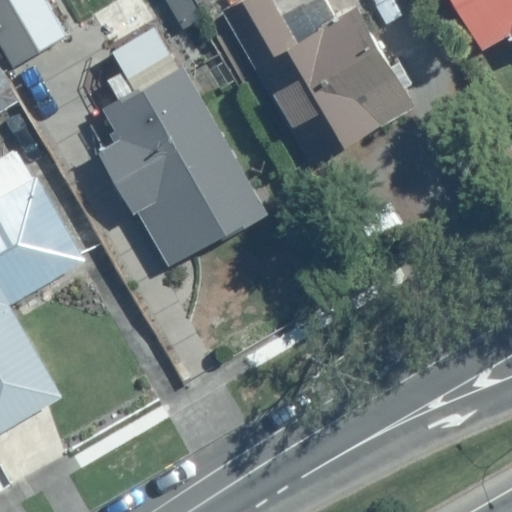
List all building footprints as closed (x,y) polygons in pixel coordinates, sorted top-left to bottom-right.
[(0,0),(0,36),(16,63),(69,31),(50,0),(0,0)] [(228,0),(223,3),(232,20),(310,162),(415,104),(361,6),(336,19),(325,0),(298,0),(282,9),(277,0),(228,0)] [(511,0),(459,0),(484,43),(511,27),(511,0)] [(108,105),(111,111),(124,136),(103,147),(135,208),(140,206),(169,260),(267,207),(209,101),(166,20),(116,47),(126,66),(110,75),(116,87),(122,98),(108,105)] [(0,65),(0,111),(21,98),(0,65)] [(0,430),(65,394),(9,295),(82,253),(19,142),(0,153),(0,430)]
